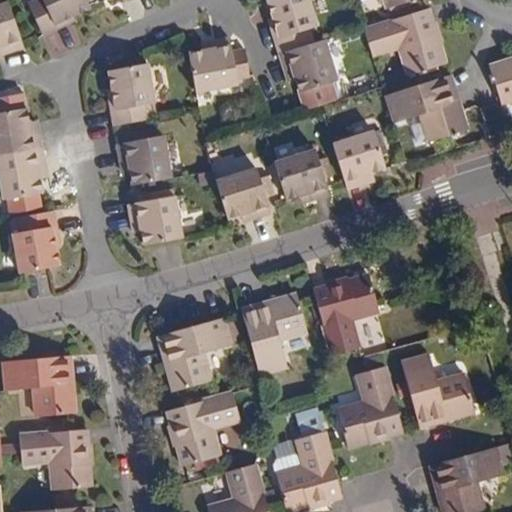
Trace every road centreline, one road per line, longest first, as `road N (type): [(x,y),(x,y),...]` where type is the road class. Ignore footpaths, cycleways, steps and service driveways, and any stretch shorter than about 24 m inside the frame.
road 1 (residential): [(100,300),(511,173)]
road 2 (residential): [(100,300),(60,69),(232,0)]
road 3 (residential): [(140,511),(100,300)]
